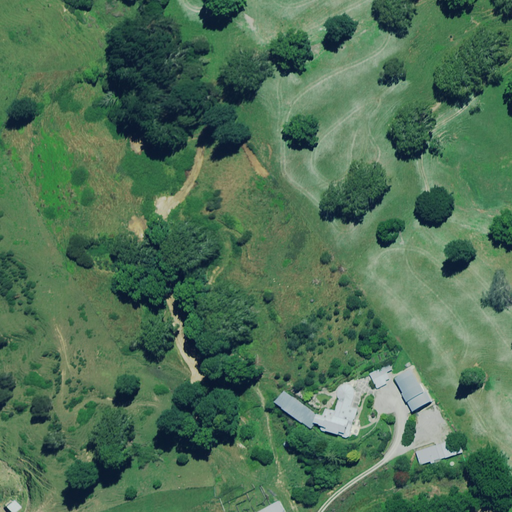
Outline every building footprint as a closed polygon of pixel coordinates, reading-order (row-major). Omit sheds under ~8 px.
[(392,370),(389,364),(370,374),(377,388),(391,380),(387,373),(392,370)] [(433,401),(412,369),(396,379),(405,393),(404,394),(415,412),(433,401)] [(328,431),(350,438),(359,409),(352,407),(355,396),(355,394),(355,393),(355,391),(355,390),(354,388),(353,387),(352,386),(350,385),(349,385),(347,384),(346,384),(344,384),(343,385),(341,386),(340,387),(339,388),(338,389),(338,391),(337,392),(337,394),(338,395),(338,397),(339,398),(340,400),(336,412),(327,409),(325,416),(319,415),(317,423),(322,425),(322,427),(322,428),(322,429),(323,430),(323,431),(324,431),(325,431),(325,432),(326,432),(327,432),(328,432),(328,431)] [(319,414),(290,394),(282,405),(311,426),(319,414)] [(442,444),(446,459),(465,453),(460,438),(442,444)] [(446,459),(442,444),(418,452),(422,466),(446,459)] [(14,511),(20,508),(15,501),(7,508),(10,511),(14,511)] [(285,511),(280,501),(258,511),(285,511)]
